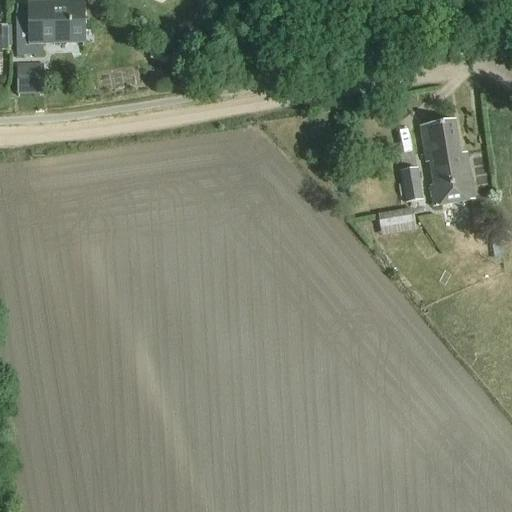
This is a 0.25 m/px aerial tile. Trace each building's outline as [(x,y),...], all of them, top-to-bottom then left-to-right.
[(43,50),(84,49),(83,5),(30,6),(30,21),(17,21),(18,59),(42,58),(43,50)] [(193,15),(187,28),(198,33),(204,36),(210,22),(202,19),(193,15)] [(151,56),(151,60),(167,66),(170,59),(158,51),(151,56)] [(43,65),(17,65),(17,96),(44,96),(43,65)] [(455,123),(421,128),(426,164),(431,163),(435,187),(431,188),(434,208),(475,201),(467,155),(460,156),(455,123)] [(418,170),(401,173),(407,205),(423,202),(418,170)] [(379,233),(414,227),(412,213),(377,219),(379,233)]
